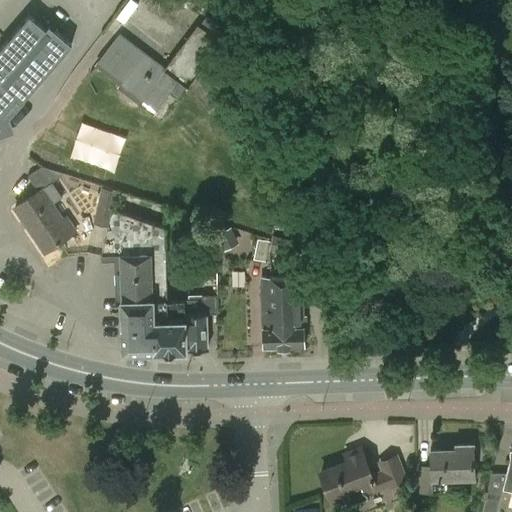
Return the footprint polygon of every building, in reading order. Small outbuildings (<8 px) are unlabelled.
[(0,48),(0,110),(10,117),(72,45),(49,24),(46,28),(29,14),(0,48)] [(197,24),(162,71),(160,70),(162,67),(120,35),(97,64),(122,83),(120,87),(153,111),(169,90),(178,97),(184,88),(186,89),(200,71),(221,43),(197,24)] [(221,101),(201,72),(191,85),(208,110),(221,101)] [(10,117),(0,110),(0,136),(6,134),(3,125),(10,117)] [(28,175),(38,191),(14,206),(45,252),(58,243),(75,231),(65,217),(62,218),(51,203),(62,197),(52,182),(64,174),(42,166),(28,175)] [(166,297),(165,254),(165,205),(102,186),(94,222),(106,225),(109,208),(111,208),(101,255),(119,255),(120,300),(166,297)] [(269,250),(294,256),(298,241),(273,235),(269,250)] [(184,299),(166,300),(166,321),(156,321),(157,353),(186,352),(186,349),(209,349),(208,312),(217,312),(217,271),(204,271),(204,291),(206,293),(206,295),(188,295),(188,299),(184,299)] [(302,276),(288,277),(291,346),(304,346),(303,327),(302,276)] [(291,346),(288,277),(261,277),(263,347),(291,346)] [(166,321),(166,300),(166,297),(120,300),(122,352),(151,351),(151,353),(157,353),(156,321),(166,321)] [(455,449),(430,449),(431,479),(474,477),(473,444),(455,444),(455,449)] [(491,472),(486,493),(481,511),(496,511),(500,497),(503,487),(511,489),(510,495),(511,495),(511,447),(509,448),(509,458),(506,472),(491,472)] [(381,470),(370,475),(363,453),(319,470),(333,506),(386,486),(387,488),(408,480),(397,452),(377,460),(381,470)]
